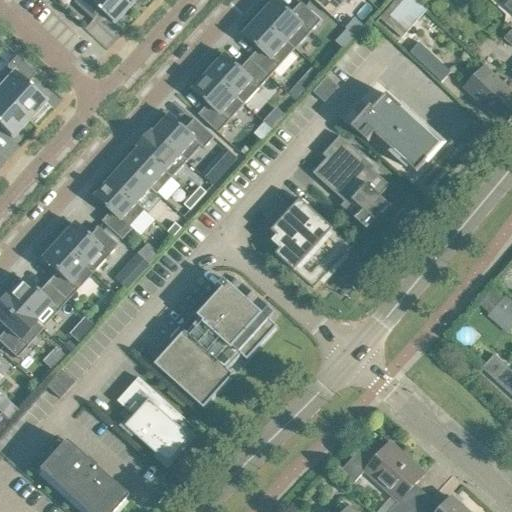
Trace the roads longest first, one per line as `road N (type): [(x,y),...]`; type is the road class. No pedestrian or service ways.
road 1 (residential): [(0,267),(245,0)]
road 2 (residential): [(21,459),(218,239)]
road 3 (tertiary): [(352,354),(511,166)]
road 4 (residential): [(218,239),(377,63)]
road 5 (tertiary): [(199,511),(352,354)]
road 6 (residential): [(511,502),(352,354)]
road 7 (residential): [(218,239),(352,354)]
road 8 (residential): [(94,101),(0,205)]
road 9 (residential): [(188,0),(94,101)]
road 10 (residential): [(94,101),(0,15)]
